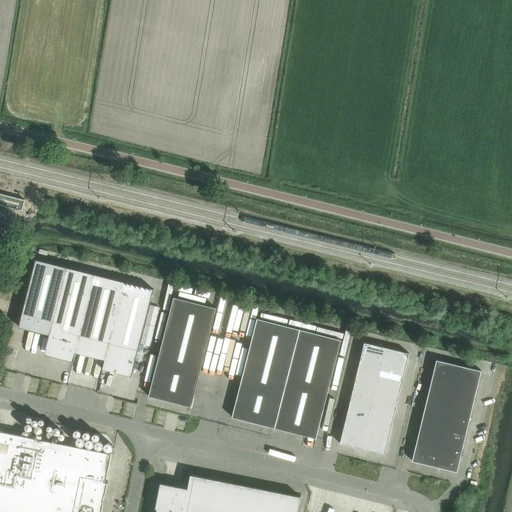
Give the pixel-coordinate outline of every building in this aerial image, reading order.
[(0,193),(0,205),(22,211),(25,200),(0,193)] [(36,259),(19,327),(49,335),(44,354),(73,362),(76,352),(105,360),(103,369),(131,376),(153,289),(66,267),(36,259)] [(174,297),(149,396),(191,407),(216,308),(174,297)] [(196,303),(214,307),(216,301),(197,297),(196,303)] [(232,417),(275,428),(316,439),(341,340),(257,319),(232,417)] [(362,353),(384,358),(387,348),(365,343),(362,353)] [(387,348),(384,358),(407,364),(409,354),(387,348)] [(360,363),(382,368),(384,358),(362,353),(360,363)] [(384,358),(382,368),(404,374),(407,364),(384,358)] [(434,370),(456,375),(459,365),(436,360),(434,370)] [(357,373),(380,379),(382,368),(360,363),(357,373)] [(459,365),(456,375),(479,381),(481,371),(459,365)] [(382,368),(380,379),(402,384),(404,374),(382,368)] [(431,380),(454,386),(456,375),(434,370),(431,380)] [(355,383),(377,389),(380,379),(357,373),(355,383)] [(456,375),(454,386),(476,391),(479,381),(456,375)] [(380,379),(377,389),(399,394),(402,384),(380,379)] [(429,390),(451,396),(454,386),(431,380),(429,390)] [(352,394),(375,399),(377,389),(355,383),(352,394)] [(454,386),(451,396),(474,401),(476,391),(454,386)] [(377,389),(375,399),(397,404),(399,394),(377,389)] [(427,401),(449,406),(451,396),(429,390),(427,401)] [(350,404),(372,409),(375,399),(352,394),(350,404)] [(451,396),(449,406),(471,411),(474,401),(451,396)] [(375,399),(372,409),(395,414),(397,404),(375,399)] [(424,411),(447,416),(449,406),(427,401),(424,411)] [(347,414),(370,419),(372,409),(350,404),(347,414)] [(449,406),(447,416),(469,421),(471,411),(449,406)] [(372,409),(370,419),(392,424),(395,414),(372,409)] [(422,421),(444,426),(447,416),(424,411),(422,421)] [(345,424),(356,427),(367,429),(370,419),(347,414),(345,424)] [(447,416),(444,426),(467,431),(469,421),(447,416)] [(367,429),(378,432),(390,435),(392,424),(370,419),(367,429)] [(419,431),(442,436),(444,426),(422,421),(419,431)] [(340,444),(351,447),(356,427),(345,424),(340,444)] [(444,426),(442,436),(464,441),(467,431),(444,426)] [(356,427),(351,447),(362,449),(367,429),(356,427)] [(367,429),(362,449),(373,452),(378,432),(367,429)] [(0,431),(0,511),(101,511),(104,502),(103,502),(104,495),(105,496),(108,483),(105,482),(105,480),(106,480),(111,454),(0,431)] [(417,441),(428,444),(439,446),(442,436),(419,431),(417,441)] [(378,432),(373,452),(385,455),(390,435),(378,432)] [(439,446),(450,449),(462,452),(464,441),(442,436),(439,446)] [(412,461),(423,464),(428,444),(417,441),(412,461)] [(423,464),(434,466),(439,446),(428,444),(423,464)] [(434,466),(445,469),(450,449),(439,446),(434,466)] [(450,449),(445,469),(457,472),(462,452),(450,449)] [(156,511),(297,511),(301,497),(191,475),(188,488),(182,487),(161,483),(155,509),(157,509),(156,511)]
